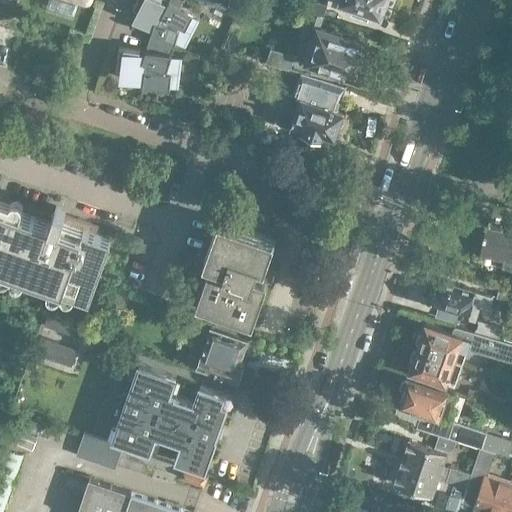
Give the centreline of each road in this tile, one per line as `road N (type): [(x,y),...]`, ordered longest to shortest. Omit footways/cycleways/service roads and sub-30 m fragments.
road 1 (primary): [(376,258),(464,0)]
road 2 (residential): [(171,214),(152,216),(0,163)]
road 3 (primary): [(326,402),(376,258)]
road 4 (residential): [(201,153),(73,111)]
road 5 (residential): [(301,234),(255,173),(201,153)]
road 6 (primary): [(326,402),(275,511)]
